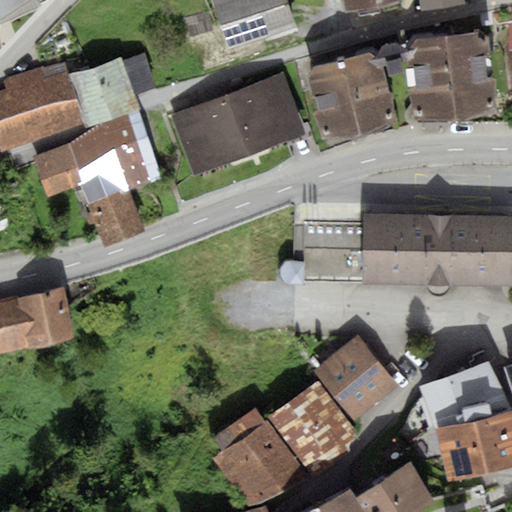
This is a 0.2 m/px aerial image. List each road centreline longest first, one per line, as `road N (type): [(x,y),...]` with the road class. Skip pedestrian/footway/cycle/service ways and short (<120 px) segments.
road 1 (residential): [(0,160),(280,57),(511,1)]
road 2 (tertiary): [(0,282),(76,265),(394,155),(511,151)]
